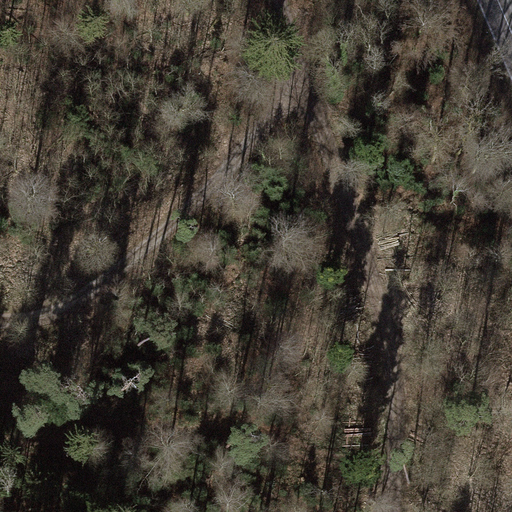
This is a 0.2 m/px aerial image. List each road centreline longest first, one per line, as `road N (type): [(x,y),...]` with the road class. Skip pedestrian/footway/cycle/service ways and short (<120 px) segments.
road 1 (track): [(276,0),(388,345),(391,511)]
road 2 (track): [(0,317),(71,304),(158,238),(264,132),(298,70)]
